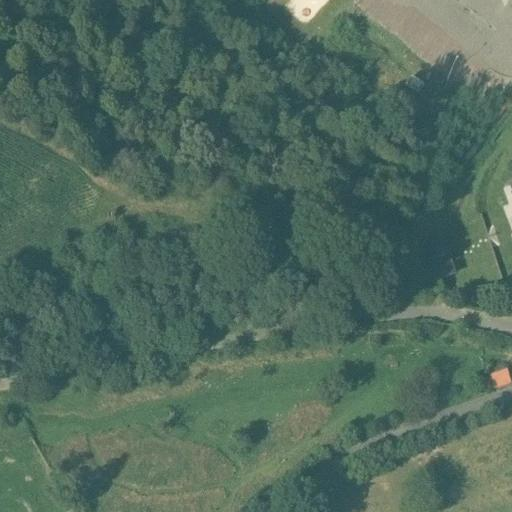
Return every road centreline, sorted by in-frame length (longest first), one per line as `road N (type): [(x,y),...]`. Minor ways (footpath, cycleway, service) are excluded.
road 1 (unclassified): [(511,303),(419,291),(192,318),(0,370)]
road 2 (unclassified): [(511,374),(374,426),(304,473),(267,511)]
